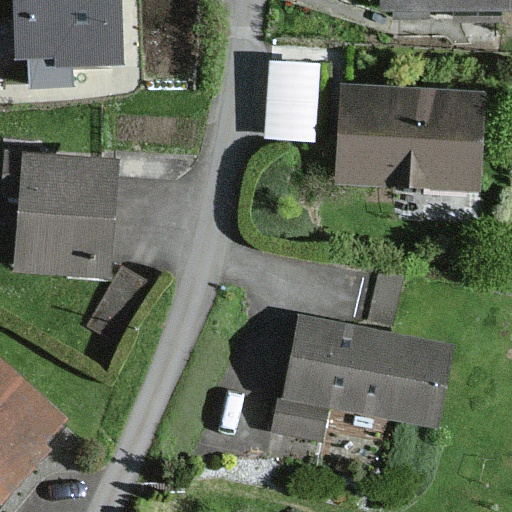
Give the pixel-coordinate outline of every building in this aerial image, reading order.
[(115,0),(18,0),(20,52),(51,50),(52,65),(118,63),(115,0)] [(312,131),(315,54),(270,52),(267,129),(312,131)] [(472,102),(349,97),(346,175),(469,180),(472,102)] [(106,166),(33,162),(26,267),(99,271),(106,166)] [(397,181),(397,200),(466,202),(467,184),(397,181)] [(442,352),(311,323),(295,392),(426,421),(442,352)] [(0,487),(61,422),(0,366),(0,487)]
